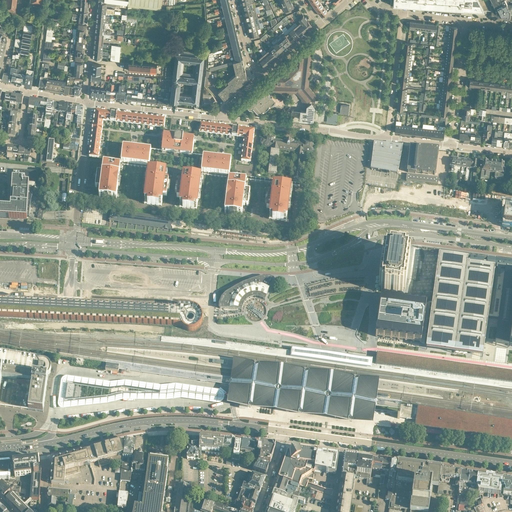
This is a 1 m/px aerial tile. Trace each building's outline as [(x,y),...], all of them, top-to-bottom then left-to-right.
[(6,0),(5,7),(15,9),(16,0),(6,0)] [(161,0),(98,0),(98,2),(121,4),(161,9),(161,0)] [(390,0),(390,5),(400,6),(400,5),(461,12),(461,8),(462,2),(442,0),(390,0)] [(490,7),(489,4),(486,0),(442,0),(462,2),(461,8),(489,10),(490,7)] [(511,0),(491,0),(492,2),(489,4),(490,7),(489,10),(491,10),(490,17),(509,19),(509,17),(511,17),(511,18),(511,17),(511,0)] [(254,2),(242,5),(243,10),(255,7),(256,7),(254,2)] [(291,2),(282,6),(284,11),(285,11),(286,14),(292,11),(290,9),(293,7),(291,2)] [(314,6),(318,12),(323,7),(320,2),(314,6)] [(323,7),(318,12),(322,16),(328,12),(326,9),(328,7),(326,5),(324,6),(323,7)] [(245,15),(256,12),(255,7),(243,10),(245,15)] [(245,15),(246,20),(258,18),(256,12),(245,15)] [(299,19),(301,21),(307,28),(311,24),(308,20),(307,20),(305,18),(303,16),(299,19)] [(258,18),(246,20),(247,26),(259,23),(258,18)] [(295,22),(303,31),(307,28),(301,21),(299,19),(295,22)] [(291,26),(299,35),(303,31),(295,22),(291,26)] [(249,31),(257,29),(260,28),(259,23),(247,26),(249,31)] [(12,57),(19,58),(20,53),(29,55),(32,35),(32,31),(33,25),(24,24),(22,38),(17,38),(16,41),(21,42),(21,47),(19,46),(18,54),(13,53),(12,57)] [(291,26),(287,29),(295,38),(299,35),(291,26)] [(257,29),(249,31),(250,36),(253,36),(253,39),(259,37),(257,29)] [(284,32),(291,41),(295,38),(287,29),(284,32)] [(291,42),(291,41),(284,32),(283,32),(279,35),(287,44),(291,41),(291,42)] [(95,33),(95,40),(103,41),(104,37),(113,38),(113,35),(104,34),(95,33)] [(283,48),(287,44),(279,35),(275,38),(283,48)] [(279,51),(283,48),(275,38),(272,42),(279,51)] [(94,48),(103,49),(103,47),(108,47),(109,44),(103,43),(103,41),(95,40),(94,48)] [(272,42),(268,45),(276,55),(276,54),(279,51),(272,42)] [(112,45),(110,60),(119,61),(121,46),(112,45)] [(272,58),(276,55),(268,45),(270,47),(269,48),(270,48),(266,51),(272,58)] [(170,85),(169,89),(171,89),(170,97),(169,99),(168,98),(167,106),(172,106),(172,104),(173,104),(175,104),(176,104),(175,104),(176,103),(177,103),(177,102),(178,102),(179,102),(178,101),(194,103),(194,105),(198,106),(198,104),(199,104),(202,76),(204,57),(205,54),(183,51),(183,49),(182,48),(181,47),(179,46),(177,47),(176,49),(176,53),(173,75),(171,75),(171,77),(170,77),(170,79),(169,79),(169,80),(168,85),(170,85)] [(230,54),(229,54),(229,56),(234,55),(241,53),(240,48),(233,49),(230,50),(230,54)] [(264,49),(260,53),(262,55),(268,62),(272,58),(266,51),(264,49)] [(209,54),(208,62),(215,60),(213,55),(222,52),(222,50),(209,54)] [(44,51),(43,60),(51,61),(52,57),(49,57),(49,52),(44,51)] [(316,99),(315,98),(316,97),(316,95),(312,91),(312,90),(308,86),(309,80),(308,79),(310,73),(309,72),(309,69),(311,68),(310,62),(310,60),(312,60),(312,58),(311,53),(306,53),(304,54),(304,58),(299,57),(298,58),(297,63),(295,65),(295,66),(291,66),(284,72),(283,75),(282,75),(281,77),(277,76),(273,80),(274,82),(273,83),(272,84),(270,85),(268,85),(264,88),(264,89),(262,90),(258,94),(258,95),(256,96),(252,99),(252,100),(250,101),(246,105),(245,105),(246,106),(249,110),(252,110),(253,109),(257,114),(260,114),(263,112),(264,112),(268,108),(269,107),(270,107),(274,103),(275,101),(272,97),(270,97),(270,93),(272,92),(272,93),(278,93),(279,92),(279,93),(285,93),(286,92),(287,93),(292,93),(294,92),(297,92),(297,93),(302,99),(302,100),(306,105),(304,111),(301,110),(301,111),(300,117),(301,120),(310,121),(313,120),(314,113),(315,107),(314,106),(315,106),(316,99)] [(262,55),(258,58),(261,61),(260,61),(264,65),(268,62),(262,55)] [(8,82),(10,82),(11,82),(15,83),(16,78),(15,78),(16,73),(17,73),(18,68),(14,68),(16,58),(13,58),(12,58),(12,64),(11,67),(10,73),(10,74),(8,82)] [(247,79),(242,59),(236,60),(233,61),(236,73),(244,82),(247,79)] [(129,63),(128,70),(150,72),(151,64),(129,62),(129,63)] [(4,72),(1,79),(8,82),(10,74),(10,73),(11,67),(12,64),(9,63),(7,73),(4,72)] [(16,78),(15,83),(17,84),(17,83),(21,84),(23,74),(20,73),(22,65),(19,64),(18,68),(17,73),(16,73),(15,78),(16,78)] [(24,84),(24,85),(32,86),(33,73),(34,70),(27,69),(26,74),(24,84)] [(40,76),(38,87),(38,88),(45,89),(48,75),(48,72),(45,71),(45,76),(40,76)] [(229,82),(236,89),(244,82),(236,73),(228,81),(229,82)] [(237,90),(236,89),(229,82),(218,91),(225,100),(237,90)] [(74,86),(72,93),(78,94),(81,92),(81,86),(76,85),(74,85),(74,86)] [(204,93),(202,104),(213,106),(218,101),(212,94),(204,93)] [(46,112),(45,116),(52,117),(54,103),(47,102),(47,101),(46,109),(46,112)] [(67,115),(68,105),(66,105),(63,104),(61,104),(60,104),(59,104),(58,113),(61,114),(59,126),(61,126),(61,124),(63,125),(65,114),(67,115)] [(348,114),(348,113),(349,105),(341,104),(340,113),(348,114)] [(95,110),(94,121),(103,122),(103,120),(106,121),(107,111),(105,111),(101,111),(95,110)] [(337,114),(328,113),(326,123),(336,124),(337,114)] [(484,129),(482,138),(489,139),(491,124),(488,123),(487,129),(484,129)] [(243,128),(241,137),(244,138),(244,139),(253,141),(255,129),(249,129),(244,128),(243,128)] [(262,147),(274,148),(273,150),(271,150),(268,173),(276,174),(279,150),(296,153),(293,178),(301,179),(304,154),(301,153),(301,151),(310,152),(313,153),(314,148),(315,142),(310,141),(310,140),(307,140),(307,141),(302,140),(302,143),(294,142),(294,141),(284,139),(284,141),(275,140),(276,137),(271,136),(271,135),(268,135),(268,136),(264,135),(263,138),(260,138),(259,146),(262,146),(262,147)] [(164,136),(162,151),(174,153),(177,153),(180,154),(192,155),(194,140),(183,138),(183,137),(182,137),(179,136),(176,136),(175,136),(175,137),(164,136)] [(63,149),(77,151),(78,144),(79,144),(80,140),(72,139),(72,144),(64,143),(63,149)] [(46,162),(52,163),(55,141),(49,140),(46,162)] [(402,146),(403,146),(402,145),(402,146),(374,142),(373,142),(374,143),(371,169),(378,170),(378,171),(379,171),(379,170),(389,172),(389,173),(390,173),(390,172),(397,174),(399,169),(400,164),(401,153),(402,146)] [(149,163),(151,152),(150,152),(148,152),(148,149),(131,147),(125,146),(125,147),(126,147),(126,149),(123,149),(123,148),(121,159),(122,159),(124,159),(124,162),(146,165),(146,162),(149,162),(149,163)] [(410,147),(407,172),(415,173),(421,173),(423,174),(423,173),(427,174),(429,174),(433,175),(435,175),(435,174),(435,171),(436,170),(436,169),(436,165),(436,164),(437,161),(437,160),(437,156),(437,155),(437,154),(438,152),(438,151),(438,150),(436,150),(432,150),(432,149),(430,149),(426,149),(424,149),(420,148),(418,148),(411,147),(410,147)] [(230,167),(231,162),(230,162),(228,162),(228,159),(229,159),(224,158),(206,156),(206,157),(206,159),(203,159),(203,158),(202,164),(202,169),(205,169),(204,172),(227,175),(227,174),(226,174),(227,172),(229,172),(229,173),(230,173),(230,167)] [(460,168),(461,168),(462,160),(456,159),(454,172),(454,174),(456,175),(457,172),(459,172),(460,168)] [(492,174),(493,164),(488,163),(487,162),(485,162),(483,163),(482,167),(480,168),(480,171),(481,172),(480,179),(485,180),(485,179),(489,179),(489,173),(492,174)] [(117,197),(121,165),(103,163),(102,173),(101,172),(97,172),(97,176),(98,177),(98,180),(96,179),(96,180),(95,187),(96,188),(100,188),(99,195),(99,196),(99,198),(104,198),(104,197),(112,198),(112,199),(111,199),(112,199),(116,200),(117,198),(117,197)] [(493,164),(492,174),(495,174),(494,179),(495,179),(495,180),(497,180),(497,179),(498,179),(503,179),(503,175),(505,174),(505,171),(504,170),(503,170),(504,165),(503,164),(501,163),(501,164),(499,165),(497,164),(493,164)] [(147,204),(159,206),(158,206),(159,203),(162,203),(162,202),(163,196),(166,196),(167,196),(167,193),(167,189),(168,189),(169,181),(165,180),(166,170),(149,168),(145,200),(145,201),(148,201),(147,204)] [(9,219),(27,220),(27,216),(29,217),(29,213),(30,209),(31,204),(32,199),(33,194),(34,189),(36,185),(37,172),(13,170),(11,209),(3,208),(4,203),(0,203),(0,218),(9,219)] [(187,209),(194,209),(194,206),(197,207),(201,176),(200,176),(184,174),(182,182),(179,182),(177,190),(178,190),(177,194),(177,197),(181,198),(180,205),(183,205),(183,208),(182,208),(187,209)] [(407,174),(406,181),(438,185),(439,178),(407,174)] [(225,213),(229,214),(230,212),(237,213),(237,215),(242,215),(243,206),(248,206),(248,205),(250,191),(245,190),(246,180),(229,178),(225,210),(225,211),(225,213)] [(270,213),(269,217),(270,217),(270,216),(273,217),(272,219),(272,220),(279,220),(284,221),(284,220),(283,220),(284,218),(286,218),(286,219),(287,219),(287,218),(291,186),(274,184),(272,193),(268,193),(267,201),(268,201),(267,205),(267,207),(266,208),(267,209),(270,209),(270,213)] [(170,219),(166,218),(158,217),(156,217),(112,211),(110,222),(146,227),(148,227),(155,228),(157,228),(170,230),(171,230),(171,229),(170,229),(172,220),(172,219),(170,219)] [(218,228),(217,231),(261,237),(261,234),(218,228)] [(383,255),(379,287),(381,288),(381,290),(381,291),(384,291),(384,294),(398,296),(399,293),(402,294),(402,293),(403,290),(405,291),(409,258),(407,258),(407,255),(407,254),(406,254),(405,254),(404,254),(404,251),(390,249),(389,252),(386,251),(386,252),(385,255),(383,255)] [(426,349),(427,350),(453,353),(455,353),(482,357),(483,352),(483,351),(485,343),(485,341),(488,318),(498,320),(497,325),(498,325),(498,324),(505,325),(506,326),(506,327),(507,327),(508,327),(508,326),(509,326),(511,326),(509,345),(510,345),(511,345),(511,260),(496,259),(490,258),(489,258),(451,252),(450,252),(439,251),(436,278),(427,343),(427,344),(426,349)] [(83,289),(82,293),(94,295),(116,298),(117,292),(120,268),(84,263),(83,275),(83,284),(83,289)] [(252,298),(254,297),(256,297),(257,297),(259,298),(261,298),(265,300),(265,299),(266,296),(273,279),(269,278),(263,278),(253,281),(243,284),(235,289),(226,294),(222,299),(220,304),(219,307),(219,308),(238,309),(242,309),(243,306),(243,304),(245,303),(245,302),(246,301),(248,300),(250,298),(252,298)] [(0,317),(60,320),(182,327),(183,328),(184,328),(185,330),(187,331),(189,331),(190,331),(193,331),(195,330),(197,329),(199,328),(200,327),(201,325),(202,323),(203,321),(203,318),(202,316),(201,314),(200,312),(199,310),(197,309),(195,308),(193,307),(192,307),(191,307),(178,306),(178,310),(174,310),(173,310),(169,309),(104,306),(102,306),(78,305),(78,304),(60,303),(60,304),(57,304),(55,304),(53,304),(51,303),(24,302),(25,299),(16,298),(13,298),(12,299),(11,299),(10,299),(9,300),(9,301),(8,301),(7,301),(6,301),(0,300),(0,317)] [(381,299),(375,337),(421,343),(426,305),(381,299)] [(495,343),(509,345),(511,326),(509,326),(508,326),(508,327),(507,327),(506,327),(506,326),(505,325),(498,324),(498,325),(497,325),(495,343)] [(0,390),(1,382),(2,382),(2,381),(2,380),(1,380),(2,378),(32,383),(32,384),(32,385),(31,385),(31,386),(32,387),(28,410),(43,412),(47,382),(48,377),(47,377),(48,376),(49,376),(49,375),(50,374),(50,373),(51,372),(53,372),(54,372),(54,370),(54,369),(51,369),(51,368),(51,367),(51,366),(50,365),(49,364),(49,363),(48,363),(48,362),(47,362),(46,361),(45,360),(44,360),(43,360),(31,358),(0,352),(0,390)] [(375,363),(375,364),(511,383),(511,372),(377,353),(376,359),(375,362),(375,363)] [(379,380),(233,359),(230,381),(230,386),(227,405),(238,407),(373,426),(375,412),(379,380)] [(106,362),(105,370),(118,372),(119,369),(118,369),(119,364),(106,362)] [(67,385),(65,400),(73,399),(75,386),(67,385)] [(511,443),(511,425),(425,412),(424,412),(421,417),(417,416),(416,416),(416,417),(415,421),(414,427),(493,439),(511,443)] [(199,438),(199,444),(199,451),(222,453),(223,450),(225,439),(224,439),(221,439),(221,438),(200,436),(200,438),(199,438)] [(225,439),(223,450),(228,451),(228,452),(233,453),(235,440),(225,438),(225,439)] [(122,460),(121,470),(121,473),(120,481),(130,482),(131,474),(134,452),(135,447),(133,446),(132,446),(132,443),(130,443),(130,440),(125,440),(124,441),(122,460)] [(233,453),(232,460),(239,461),(240,453),(252,455),(251,465),(255,466),(256,466),(257,461),(258,457),(259,443),(251,442),(247,442),(242,441),(235,440),(233,453)] [(99,467),(122,460),(124,441),(123,441),(120,442),(120,441),(94,448),(98,461),(99,467)] [(198,444),(198,442),(194,442),(194,444),(188,444),(188,446),(187,446),(187,459),(198,459),(199,459),(199,456),(199,454),(198,454),(198,451),(199,451),(199,444),(198,444)] [(257,461),(270,463),(275,449),(276,447),(274,445),(273,445),(259,443),(258,457),(257,461)] [(89,450),(86,450),(83,451),(81,452),(79,452),(79,453),(76,453),(72,454),(69,455),(65,456),(62,457),(58,458),(55,459),(54,459),(52,462),(52,465),(52,469),(52,472),(51,476),(52,476),(52,480),(51,480),(51,484),(64,485),(65,474),(76,471),(75,467),(93,462),(98,461),(94,448),(89,450)] [(287,453),(278,478),(299,486),(302,478),(312,472),(314,472),(317,452),(311,451),(300,449),(293,448),(291,452),(290,452),(289,452),(288,452),(287,453)] [(133,474),(134,474),(134,475),(135,475),(136,475),(136,474),(137,474),(140,475),(140,477),(138,477),(138,481),(140,481),(142,472),(143,473),(143,472),(145,472),(145,467),(144,467),(144,463),(143,463),(144,456),(141,455),(141,454),(141,453),(139,452),(139,453),(137,451),(135,451),(134,452),(131,474),(133,474)] [(336,474),(339,455),(322,452),(322,454),(318,453),(318,452),(317,452),(314,472),(315,470),(326,472),(326,473),(328,474),(328,473),(336,474)] [(344,457),(342,476),(355,478),(356,478),(358,457),(346,456),(344,457)] [(140,482),(135,506),(133,511),(161,511),(164,497),(164,493),(168,471),(167,470),(168,463),(169,463),(169,461),(168,461),(168,460),(163,460),(163,458),(156,457),(156,459),(151,458),(150,458),(149,458),(143,507),(140,507),(143,483),(140,482)] [(358,457),(356,478),(367,480),(366,484),(369,485),(370,484),(373,459),(358,457)] [(11,494),(6,499),(12,506),(13,505),(13,506),(18,511),(29,511),(30,511),(31,511),(31,510),(29,509),(26,506),(32,501),(32,500),(39,501),(41,479),(41,474),(40,474),(39,463),(40,463),(39,460),(39,459),(14,462),(14,463),(9,463),(9,473),(14,472),(15,478),(31,476),(30,500),(25,505),(13,493),(12,494),(11,494)] [(380,476),(383,461),(373,459),(370,484),(372,484),(373,477),(380,478),(380,476)] [(389,477),(391,462),(383,461),(380,476),(380,478),(379,487),(380,487),(380,484),(383,485),(385,476),(389,477)] [(385,500),(390,501),(397,463),(391,462),(389,477),(387,489),(388,489),(387,498),(386,498),(385,500)] [(0,477),(8,477),(9,473),(9,463),(0,463),(0,477)] [(264,474),(266,475),(269,464),(267,464),(258,463),(257,467),(255,467),(254,471),(264,475),(264,474)] [(398,463),(397,463),(390,501),(392,501),(391,507),(394,508),(405,509),(426,511),(427,511),(431,486),(435,486),(438,487),(439,482),(441,469),(437,468),(428,467),(398,463)] [(449,483),(450,480),(451,480),(453,480),(454,471),(453,471),(451,470),(447,470),(441,469),(439,482),(440,483),(441,482),(445,483),(449,483)] [(459,487),(461,472),(454,471),(453,480),(452,486),(459,487)] [(459,487),(456,509),(458,509),(459,505),(464,506),(468,506),(468,495),(467,490),(467,489),(468,484),(469,473),(461,472),(459,487)] [(243,489),(245,489),(259,495),(265,478),(253,474),(253,475),(248,473),(243,489)] [(472,486),(467,490),(468,495),(471,494),(474,496),(475,500),(480,498),(478,491),(476,486),(478,474),(469,473),(468,484),(470,486),(472,486)] [(476,486),(478,491),(500,494),(503,477),(478,474),(476,486)] [(340,484),(339,493),(341,493),(341,496),(340,496),(339,496),(338,497),(338,500),(337,502),(335,511),(350,511),(352,502),(353,499),(355,499),(356,494),(353,494),(354,486),(355,478),(342,476),(340,484)] [(511,478),(503,477),(500,494),(511,495),(511,478)] [(278,478),(276,486),(286,489),(300,494),(302,489),(300,489),(301,486),(299,486),(278,478)] [(167,491),(164,493),(164,497),(166,500),(167,500),(166,503),(170,504),(171,500),(173,499),(172,508),(175,509),(174,511),(194,511),(195,510),(193,509),(193,496),(191,496),(191,482),(183,482),(176,481),(174,494),(172,492),(172,491),(172,489),(171,489),(172,488),(169,488),(169,489),(168,489),(168,491),(167,491)] [(2,482),(0,483),(0,493),(4,497),(10,491),(20,493),(21,489),(18,488),(17,488),(12,487),(7,483),(5,485),(2,482)] [(276,486),(274,491),(284,495),(285,495),(299,500),(305,502),(307,502),(309,497),(300,494),(286,489),(276,486)] [(239,487),(234,502),(239,503),(240,503),(245,489),(243,489),(239,487)] [(255,506),(257,499),(259,495),(245,489),(240,503),(250,505),(250,504),(255,506)] [(68,492),(51,490),(49,490),(48,497),(56,498),(68,499),(68,492)] [(274,491),(267,510),(272,511),(295,511),(298,503),(304,505),(305,502),(299,500),(286,496),(285,495),(284,495),(274,491)] [(128,494),(119,493),(117,508),(126,509),(128,494)] [(48,497),(47,507),(48,508),(61,509),(61,507),(55,506),(56,498),(48,497)] [(211,511),(213,510),(219,511),(239,511),(237,511),(205,501),(200,511),(211,511)]
